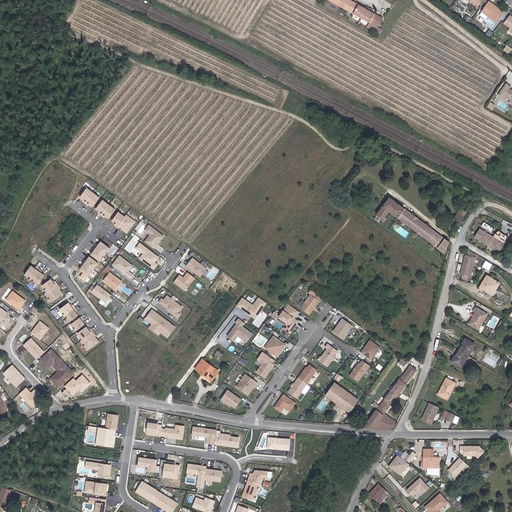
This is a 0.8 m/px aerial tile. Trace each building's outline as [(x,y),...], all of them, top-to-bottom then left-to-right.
[(384,17),(353,0),(331,0),(345,8),(378,26),(384,17)] [(485,12),(483,15),(489,20),(491,16),(499,23),(506,14),(495,6),(496,5),(493,2),(485,12)] [(496,5),(495,6),(506,14),(507,13),(496,5)] [(488,30),(484,34),(491,39),(495,35),(488,30)] [(511,100),(510,103),(511,103),(511,89),(511,86),(508,84),(500,95),(504,98),(506,95),(511,99),(511,100)] [(86,200),(89,202),(97,192),(91,187),(84,196),(87,199),(86,200)] [(97,192),(89,202),(92,205),(93,203),(97,206),(103,197),(97,192)] [(445,257),(449,260),(449,258),(451,248),(451,247),(452,242),(448,239),(446,237),(407,208),(404,205),(393,197),(380,214),(386,218),(392,210),(401,217),(441,247),(446,250),(446,252),(445,257)] [(102,212),(105,214),(113,204),(106,199),(99,208),(103,210),(102,212)] [(113,204),(105,214),(108,216),(109,215),(112,218),(119,209),(113,204)] [(458,221),(461,223),(468,212),(463,208),(457,217),(460,219),(458,221)] [(118,224),(121,226),(128,215),(122,211),(115,220),(119,222),(118,224)] [(139,220),(130,213),(128,215),(121,226),(125,229),(126,228),(131,232),(139,220)] [(148,240),(157,247),(166,234),(152,223),(148,228),(154,232),(148,240)] [(495,239),(481,230),(476,239),(501,254),(510,238),(500,231),(495,239)] [(101,242),(98,245),(109,253),(114,247),(104,240),(102,243),(101,242)] [(158,260),(162,255),(143,241),(140,246),(142,247),(140,249),(145,253),(143,257),(158,268),(161,263),(158,260)] [(109,253),(98,245),(96,248),(97,249),(95,253),(104,260),(109,253)] [(116,263),(135,277),(137,273),(132,269),(136,264),(123,254),(116,263)] [(471,255),(469,254),(464,273),(466,273),(470,275),(473,275),(478,257),(476,256),(471,255)] [(89,257),(87,260),(98,268),(102,262),(93,255),(91,258),(89,257)] [(189,264),(204,275),(210,267),(196,256),(189,264)] [(98,268),(87,260),(85,263),(86,264),(84,268),(93,275),(98,268)] [(36,278),(43,267),(40,265),(39,267),(36,264),(29,273),(36,278)] [(46,269),(43,267),(36,278),(43,283),(49,273),(46,271),(46,269)] [(198,276),(191,270),(187,276),(183,273),(177,280),(188,289),(198,276)] [(118,288),(125,280),(113,271),(107,280),(118,288)] [(495,294),(504,280),(491,273),(484,285),(490,288),(488,290),(495,294)] [(51,290),(62,283),(60,280),(58,281),(56,277),(47,284),(51,290)] [(109,301),(115,293),(101,282),(95,290),(109,301)] [(62,283),(51,290),(50,291),(54,297),(53,298),(55,301),(67,293),(63,288),(65,286),(62,283)] [(25,296),(12,287),(6,296),(19,305),(25,296)] [(186,305),(170,293),(167,297),(166,296),(162,300),(169,306),(169,307),(181,316),(184,312),(181,310),(186,305)] [(304,306),(313,313),(323,299),(314,293),(304,306)] [(271,301),(263,295),(258,303),(247,295),(241,303),(261,316),(271,301)] [(69,314),(79,306),(77,303),(76,304),(73,300),(64,307),(69,314)] [(297,317),(302,310),(292,302),(283,316),(292,322),(288,327),(294,331),(302,320),(297,317)] [(467,321),(477,326),(486,310),(475,304),(472,309),(474,310),(467,321)] [(82,309),(79,306),(69,314),(74,320),(83,313),(80,310),(82,309)] [(156,321),(152,326),(162,333),(164,330),(171,335),(179,325),(156,308),(150,317),(156,321)] [(88,318),(85,315),(75,323),(80,329),(89,322),(86,319),(88,318)] [(249,320),(243,316),(240,320),(241,321),(232,334),(239,339),(243,333),(251,339),(257,332),(247,324),(249,320)] [(49,324),(40,317),(32,328),(40,334),(49,324)] [(347,337),(356,324),(346,317),(337,330),(347,337)] [(87,337),(97,330),(95,327),(94,328),(91,324),(82,331),(87,337)] [(97,330),(87,337),(86,338),(93,348),(103,340),(99,335),(100,333),(97,330)] [(31,334),(24,341),(36,354),(43,348),(31,334)] [(277,334),(269,346),(280,354),(282,351),(283,352),(289,343),(277,334)] [(453,358),(463,364),(476,341),(465,336),(453,358)] [(384,345),(374,338),(369,345),(370,346),(369,347),(368,346),(365,350),(375,357),(378,354),(376,352),(379,348),(381,349),(384,345)] [(319,356),(331,364),(335,359),(337,358),(340,355),(339,353),(342,349),(329,340),(326,343),(329,345),(326,348),(327,349),(327,350),(326,349),(323,353),(322,353),(319,356)] [(392,353),(396,348),(391,345),(387,350),(392,353)] [(61,367),(59,369),(52,376),(59,384),(74,369),(51,348),(41,358),(47,365),(51,361),(53,359),(61,367)] [(222,362),(209,353),(202,362),(215,372),(222,362)] [(276,361),(278,358),(272,354),(260,370),(269,376),(278,363),(276,361)] [(373,363),(366,358),(364,361),(363,360),(353,373),(362,379),(373,363)] [(51,361),(59,369),(61,367),(53,359),(51,361)] [(25,374),(12,361),(3,369),(16,382),(25,374)] [(215,372),(218,374),(225,364),(222,362),(215,372)] [(402,393),(420,367),(414,362),(365,425),(397,429),(400,422),(387,413),(402,393)] [(308,367),(302,376),(311,382),(321,368),(313,363),(310,367),(309,368),(308,367)] [(82,371),(76,377),(73,375),(65,382),(73,390),(79,385),(82,387),(90,380),(88,377),(82,371)] [(260,383),(261,381),(250,372),(240,385),(251,393),(258,384),(259,382),(260,383)] [(311,382),(302,376),(297,383),(296,385),(292,390),(301,396),(311,382)] [(442,392),(452,397),(460,382),(451,376),(442,392)] [(330,390),(354,407),(364,394),(340,378),(330,390)] [(26,384),(20,390),(32,403),(38,397),(43,393),(35,385),(31,389),(26,384)] [(232,389),(226,397),(239,406),(245,398),(232,389)] [(299,401),(288,392),(278,406),(285,410),(288,405),(293,409),(299,401)] [(235,403),(226,397),(225,398),(234,405),(235,403)] [(434,404),(431,402),(423,419),(431,422),(439,405),(434,404)] [(293,418),(297,418),(302,410),(295,410),(293,418)] [(453,420),(456,413),(450,410),(449,410),(446,417),(453,420)] [(111,411),(109,426),(119,428),(120,428),(122,413),(111,411)] [(462,416),(456,413),(453,420),(458,423),(462,416)] [(149,431),(163,433),(164,425),(165,421),(150,419),(149,431)] [(168,426),(164,425),(163,433),(185,436),(186,423),(178,422),(177,426),(168,424),(168,426)] [(218,434),(219,427),(195,423),(194,432),(210,434),(209,440),(217,441),(218,434)] [(117,445),(119,428),(109,426),(102,425),(99,443),(117,445)] [(222,435),(218,434),(217,441),(240,444),(241,434),(232,433),(232,431),(222,430),(222,435)] [(291,446),(292,435),(270,434),(269,445),(291,446)] [(479,454),(482,457),(489,451),(483,445),(467,445),(467,454),(479,454)] [(407,458),(413,451),(408,448),(405,451),(402,448),(399,452),(407,458)] [(435,456),(436,448),(427,448),(427,455),(425,455),(424,458),(426,459),(426,467),(443,468),(443,456),(435,456)] [(402,474),(409,462),(397,454),(389,467),(402,474)] [(158,469),(160,457),(142,455),(141,462),(151,464),(150,468),(158,469)] [(169,458),(164,457),(162,473),(180,476),(182,463),(168,461),(169,458)] [(470,463),(464,457),(452,469),(458,475),(470,463)] [(101,468),(101,472),(113,474),(115,463),(90,459),(89,466),(101,468)] [(200,484),(206,485),(208,477),(209,466),(209,464),(191,461),(190,470),(201,471),(200,484)] [(225,468),(209,466),(208,477),(223,479),(225,468)] [(260,480),(263,480),(265,474),(269,474),(270,467),(256,466),(255,470),(253,469),(250,476),(260,480)] [(254,497),(260,480),(250,476),(244,493),(254,497)] [(423,477),(410,489),(416,495),(423,489),(426,493),(432,487),(423,477)] [(93,495),(96,495),(97,492),(109,493),(111,482),(90,479),(88,494),(93,495)] [(158,501),(160,488),(144,479),(138,489),(158,501)] [(380,500),(389,489),(378,482),(370,493),(380,500)] [(160,488),(158,501),(175,511),(181,501),(160,488)] [(443,493),(429,506),(434,511),(441,511),(443,511),(441,509),(451,501),(443,493)] [(102,511),(107,511),(110,497),(96,495),(93,495),(92,501),(99,502),(98,511),(102,511)] [(206,508),(205,511),(207,511),(212,511),(217,498),(208,495),(207,498),(199,495),(196,504),(206,508)] [(241,502),(236,511),(248,511),(251,505),(241,502)]
